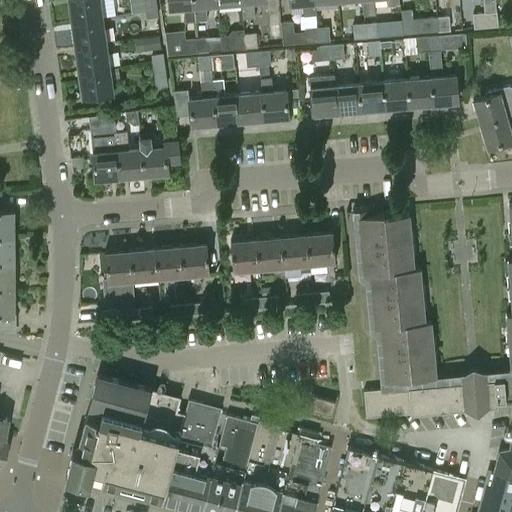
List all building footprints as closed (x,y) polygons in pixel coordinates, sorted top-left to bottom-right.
[(68,0),(71,21),(100,17),(97,0),(68,0)] [(129,0),(131,12),(145,11),(157,9),(155,0),(129,0)] [(184,21),(194,20),(192,0),(168,0),(169,8),(182,7),(184,21)] [(216,0),(192,0),(194,20),(206,19),(205,5),(217,4),(216,0)] [(240,0),(241,2),(242,18),(253,17),(252,1),(265,0),(264,0),(240,0)] [(315,15),(313,2),(313,0),(289,0),(289,4),(303,3),(304,16),(315,15)] [(361,0),(363,15),(375,14),(373,0),(361,0)] [(482,0),(484,12),(485,27),(498,26),(495,0),(482,0)] [(157,9),(145,11),(146,18),(158,16),(157,9)] [(403,34),(437,31),(436,17),(413,18),(412,9),(401,10),(403,34)] [(474,28),(485,27),(484,12),(473,13),(474,28)] [(449,15),(436,17),(437,31),(450,30),(449,15)] [(71,21),(75,46),(104,42),(100,17),(71,21)] [(283,44),(317,41),(316,27),(305,28),(305,31),(294,32),(293,22),(281,22),(283,44)] [(377,22),(364,23),(365,38),(378,36),(377,22)] [(354,39),(365,38),(364,23),(353,24),(354,39)] [(329,26),(316,27),(317,41),(330,40),(329,26)] [(221,50),(245,48),(243,33),(243,29),(230,30),(226,35),(220,35),(221,50)] [(168,55),(197,52),(195,38),(185,38),(184,30),(165,32),(168,55)] [(255,32),(243,33),(245,48),(256,47),(255,32)] [(427,36),(428,50),(430,75),(433,102),(457,100),(455,73),(442,74),(439,35),(427,36)] [(416,51),(428,50),(427,36),(415,37),(416,51)] [(208,37),(195,38),(197,52),(210,51),(208,37)] [(380,55),(379,40),(367,41),(369,56),(380,55)] [(75,46),(78,72),(108,67),(104,42),(75,46)] [(331,45),(332,59),(344,58),(343,43),(331,45)] [(332,59),(331,45),(319,46),(320,60),(332,59)] [(257,51),(258,65),(260,91),(263,118),(287,115),(286,107),(298,106),(297,88),(270,90),(268,64),(270,64),(269,50),(257,51)] [(246,66),(258,65),(257,51),(233,53),(235,70),(247,69),(246,66)] [(151,54),(152,61),(164,59),(164,53),(151,54)] [(209,55),(210,69),(222,68),(221,54),(209,55)] [(198,70),(210,69),(209,55),(197,56),(198,70)] [(164,59),(152,61),(155,87),(168,85),(164,59)] [(119,66),(108,67),(78,72),(82,98),(111,93),(113,106),(115,106),(118,103),(132,101),(131,91),(122,92),(119,66)] [(336,111),(334,84),(333,74),(308,77),(312,114),(336,111)] [(407,78),(409,105),(433,102),(430,75),(407,78)] [(407,78),(383,80),(385,107),(409,105),(407,78)] [(215,122),(212,95),(211,79),(199,80),(200,96),(188,97),(187,89),(175,90),(178,115),(189,114),(190,124),(215,122)] [(383,80),(358,82),(361,109),(385,107),(383,80)] [(358,82),(334,84),(336,111),(361,109),(358,82)] [(473,99),(479,122),(511,113),(511,87),(507,85),(484,92),(485,95),(473,99)] [(236,93),(239,120),(263,118),(260,91),(236,93)] [(236,93),(212,95),(215,122),(239,120),(236,93)] [(138,125),(137,110),(122,111),(124,126),(138,125)] [(118,176),(114,132),(112,113),(88,117),(93,178),(118,176)] [(511,113),(479,122),(486,146),(511,139),(511,138),(509,127),(511,125),(511,113)] [(126,131),(114,132),(118,176),(143,173),(139,133),(133,134),(134,147),(128,148),(126,131)] [(139,133),(143,173),(167,171),(166,162),(181,161),(178,138),(163,140),(163,145),(146,146),(145,133),(139,133)] [(381,326),(383,353),(386,380),(435,375),(430,320),(424,321),(419,266),(413,267),(408,213),(383,215),(383,213),(375,213),(374,208),(358,210),(363,272),(370,272),(375,326),(381,326)] [(0,235),(12,235),(12,210),(0,209),(0,235)] [(306,234),(309,263),(335,260),(332,232),(306,234)] [(306,234),(281,236),(283,265),(299,264),(300,272),(310,271),(309,263),(306,234)] [(0,261),(13,261),(12,235),(0,235),(0,261)] [(281,236),(255,239),(258,268),(283,265),(281,236)] [(232,270),(258,268),(255,239),(230,241),(232,270)] [(180,245),(182,275),(208,273),(206,243),(180,245)] [(180,245),(154,248),(157,277),(182,275),(180,245)] [(154,248),(129,250),(132,279),(157,277),(154,248)] [(106,282),(132,279),(129,250),(103,252),(106,282)] [(0,287),(13,287),(13,261),(0,261),(0,287)] [(311,280),(303,281),(304,293),(312,292),(311,280)] [(270,286),(261,287),(262,295),(271,295),(270,286)] [(0,314),(13,314),(13,287),(0,287),(0,314)] [(312,292),(313,303),(330,301),(329,290),(312,292)] [(296,304),(313,303),(312,292),(304,293),(295,293),(296,304)] [(262,296),(263,307),(279,306),(278,295),(262,296)] [(246,309),(263,307),(262,296),(245,298),(246,309)] [(186,303),(187,314),(203,313),(203,302),(186,303)] [(170,316),(187,314),(186,303),(169,305),(170,316)] [(136,307),(137,320),(153,318),(152,306),(136,307)] [(120,321),(137,320),(136,307),(119,309),(120,321)] [(506,405),(503,373),(483,375),(486,406),(506,405)] [(161,391),(97,374),(76,450),(72,449),(65,476),(88,482),(89,479),(135,491),(161,498),(184,412),(176,410),(180,396),(161,391)] [(365,417),(446,410),(466,408),(463,381),(363,390),(365,417)] [(331,415),(335,401),(312,395),(308,408),(331,415)] [(202,401),(188,398),(184,412),(161,498),(201,509),(214,461),(213,461),(217,448),(210,447),(220,410),(202,404),(202,401)] [(221,463),(214,461),(201,509),(214,511),(232,511),(257,422),(227,414),(219,443),(226,445),(221,463)] [(257,422),(232,511),(276,511),(297,432),(279,427),(280,423),(259,418),(257,422)] [(499,451),(494,470),(511,475),(511,430),(509,449),(499,451)] [(317,438),(297,432),(276,511),(314,511),(318,499),(331,446),(316,442),(317,438)] [(330,511),(360,511),(376,454),(348,446),(330,511)] [(389,511),(403,461),(376,454),(360,511),(389,511)] [(420,511),(433,469),(403,461),(389,511),(420,511)] [(433,469),(420,511),(455,511),(465,478),(433,469)] [(507,511),(511,496),(511,475),(494,470),(490,487),(482,511),(507,511)]
